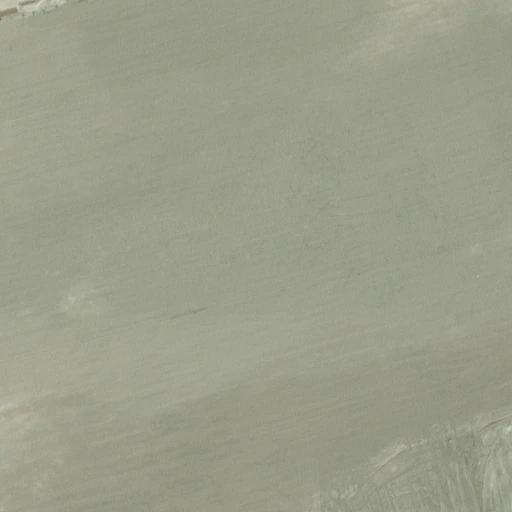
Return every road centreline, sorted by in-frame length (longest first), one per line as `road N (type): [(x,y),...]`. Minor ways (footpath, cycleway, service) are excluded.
road 1 (unknown): [(157,469),(129,463),(110,446),(48,223),(19,207),(0,208)]
road 2 (unknown): [(418,393),(157,469)]
road 3 (unknown): [(418,393),(448,511)]
